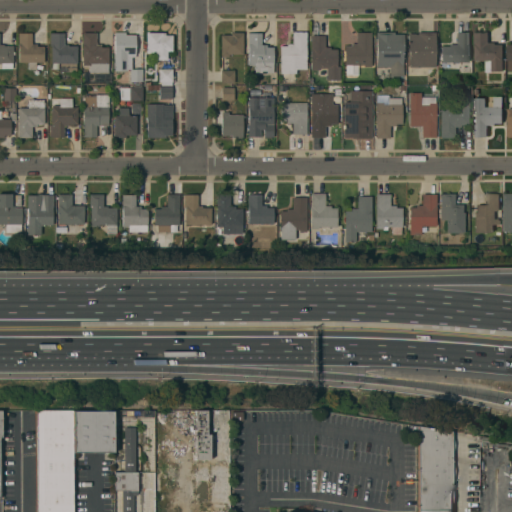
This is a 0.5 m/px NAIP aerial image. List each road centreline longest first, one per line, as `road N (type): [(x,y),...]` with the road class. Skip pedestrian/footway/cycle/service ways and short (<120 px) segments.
road 1 (residential): [(511,5),(0,4)]
road 2 (residential): [(511,166),(0,166)]
road 3 (motorway): [(108,346),(385,348),(511,358)]
road 4 (motorway): [(108,346),(133,368),(365,378)]
road 5 (motorway): [(511,319),(318,308)]
road 6 (motorway): [(498,279),(429,280),(318,308)]
road 7 (motorway): [(167,309),(0,309)]
road 8 (residential): [(200,0),(203,166)]
road 9 (motorway): [(318,308),(167,309)]
road 10 (motorway): [(365,378),(511,403)]
